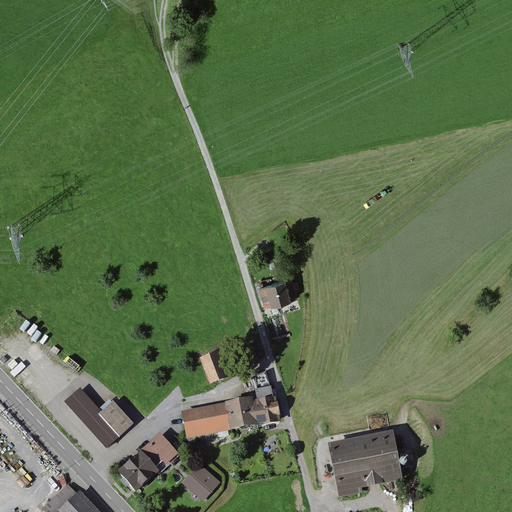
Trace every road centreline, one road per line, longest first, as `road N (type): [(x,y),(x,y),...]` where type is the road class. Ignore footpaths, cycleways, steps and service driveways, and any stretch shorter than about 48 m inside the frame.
road 1 (track): [(162,23),(165,53),(202,145),(315,511)]
road 2 (secondary): [(0,380),(122,511)]
